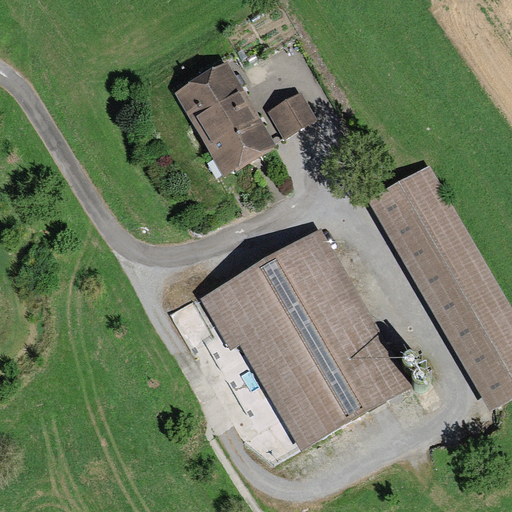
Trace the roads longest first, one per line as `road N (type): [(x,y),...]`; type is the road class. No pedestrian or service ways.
road 1 (unknown): [(150,248),(260,458),(280,472),(314,473),(428,410),(448,383),(449,359),(366,225),(314,185)]
road 2 (residential): [(0,79),(28,97),(110,248),(195,247),(291,212),(314,185)]
